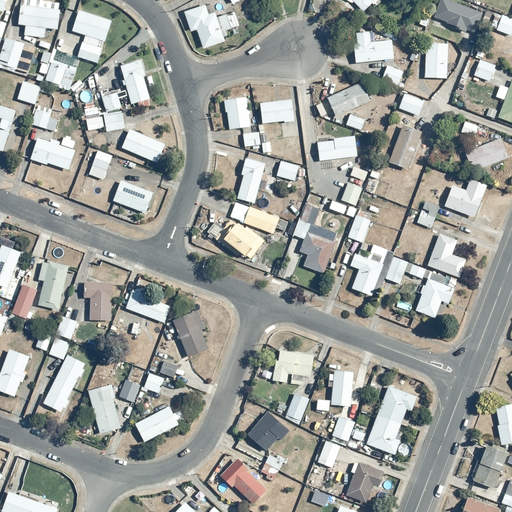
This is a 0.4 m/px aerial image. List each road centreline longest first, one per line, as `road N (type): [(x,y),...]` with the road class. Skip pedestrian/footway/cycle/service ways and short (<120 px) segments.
road 1 (residential): [(109,469),(173,467),(206,440),(259,300)]
road 2 (residential): [(259,300),(467,376)]
road 3 (residential): [(184,82),(197,153),(163,262)]
road 4 (residential): [(0,200),(163,262)]
road 5 (tertiary): [(467,376),(415,511)]
road 6 (tertiary): [(511,259),(467,376)]
